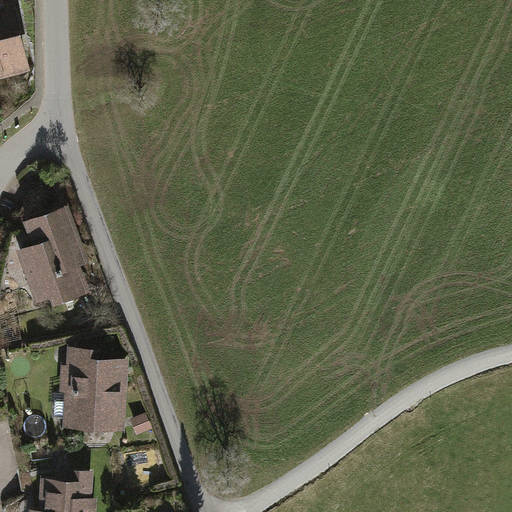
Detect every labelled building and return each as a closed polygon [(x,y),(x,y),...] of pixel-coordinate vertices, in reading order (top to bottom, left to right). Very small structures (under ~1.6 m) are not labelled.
[(0,0),(0,78),(31,71),(14,0),(0,0)] [(92,288),(63,205),(21,219),(28,240),(12,246),(35,308),(92,288)] [(125,431),(126,357),(92,357),(93,343),(64,343),(63,362),(58,362),(57,390),(63,390),(62,430),(125,431)] [(145,412),(129,418),(135,435),(151,430),(145,412)] [(91,495),(92,468),(64,466),(64,472),(38,470),(36,505),(26,505),(25,511),(93,511),(95,496),(91,495)]
